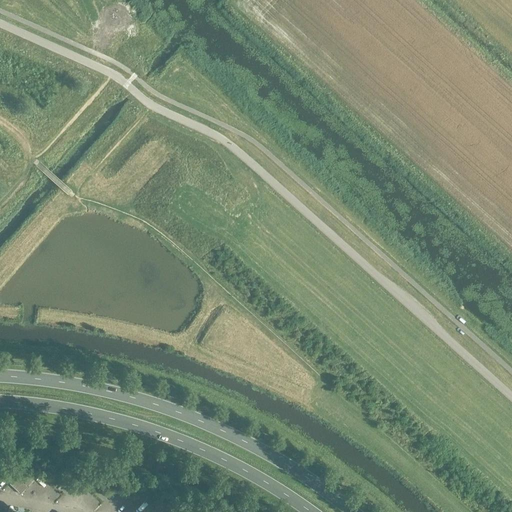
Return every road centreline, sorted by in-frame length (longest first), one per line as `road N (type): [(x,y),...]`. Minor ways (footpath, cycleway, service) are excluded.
road 1 (unclassified): [(511,399),(222,140),(147,104),(119,79),(0,24)]
road 2 (trunk): [(351,511),(233,437),(164,407),(0,378)]
road 3 (trunk): [(0,398),(157,429),(219,453),(313,511)]
